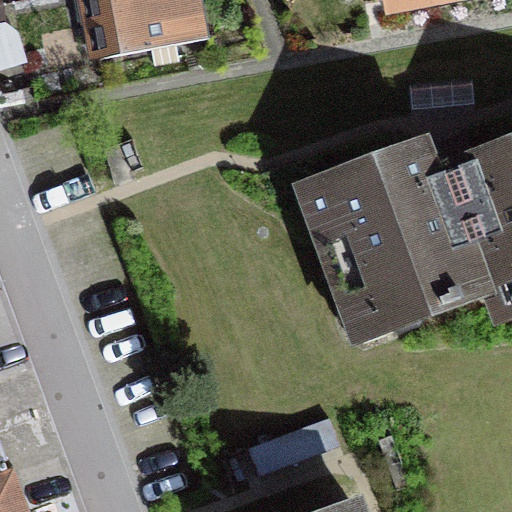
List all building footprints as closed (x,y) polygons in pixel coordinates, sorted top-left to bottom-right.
[(92,0),(102,55),(209,37),(203,3),(202,0),(92,0)] [(374,0),(377,13),(454,0),(374,0)] [(291,174),(351,350),(491,303),(498,324),(511,319),(511,128),(454,149),(444,122),(291,174)] [(0,483),(0,511),(24,511),(12,479),(0,483)] [(369,511),(355,482),(291,511),(369,511)]
